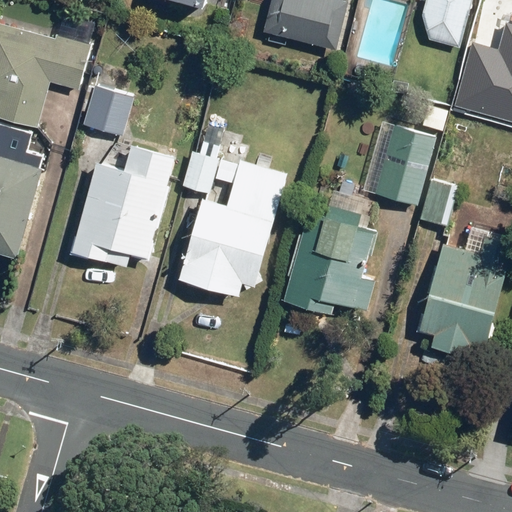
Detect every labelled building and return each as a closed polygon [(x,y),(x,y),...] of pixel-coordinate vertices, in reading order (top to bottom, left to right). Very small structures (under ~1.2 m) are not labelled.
[(350,1),(346,0),(271,0),(263,30),(337,50),(350,1)] [(473,0),(427,0),(423,14),(429,39),(461,47),(473,0)] [(91,46),(0,23),(0,117),(38,127),(50,82),(81,89),(91,46)] [(511,57),(511,48),(475,42),(466,94),(505,101),(511,57)] [(136,96),(96,84),(84,125),(124,137),(136,96)] [(420,101),(416,124),(449,130),(453,107),(420,101)] [(438,135),(382,121),(364,192),(420,206),(438,135)] [(200,152),(193,150),(183,186),(212,194),(222,158),(218,157),(226,129),(208,124),(200,152)] [(151,258),(176,156),(132,145),(126,168),(96,161),(73,253),(128,266),(131,253),(151,258)] [(0,249),(21,255),(43,167),(0,155),(0,249)] [(241,296),(244,283),(256,286),(289,172),(241,158),(228,204),(203,197),(180,278),(241,296)] [(459,185),(432,178),(421,219),(449,226),(459,185)] [(309,199),(284,300),(333,312),(336,300),(370,308),(378,278),(364,275),(376,229),(367,226),(371,214),(364,212),(367,198),(324,187),(320,201),(309,199)] [(481,252),(443,243),(421,330),(436,334),(432,346),(469,356),(472,343),(488,347),(511,251),(511,241),(485,235),(481,252)]
